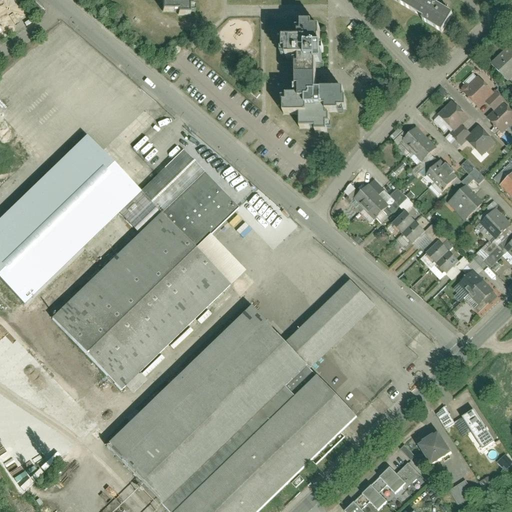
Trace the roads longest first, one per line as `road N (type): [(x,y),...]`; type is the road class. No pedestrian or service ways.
road 1 (residential): [(57,0),(312,219)]
road 2 (residential): [(463,351),(299,511)]
road 3 (residential): [(312,219),(463,351)]
road 4 (residential): [(312,219),(428,84)]
road 5 (residential): [(428,84),(338,0)]
